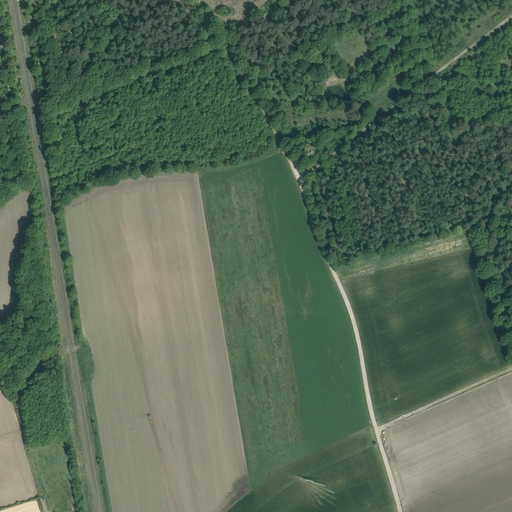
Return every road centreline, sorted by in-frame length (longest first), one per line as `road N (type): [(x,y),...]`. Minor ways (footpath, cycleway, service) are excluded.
road 1 (track): [(511,17),(301,180)]
road 2 (track): [(301,180),(355,321),(376,430)]
road 3 (track): [(199,0),(301,180)]
road 4 (track): [(376,430),(511,367)]
